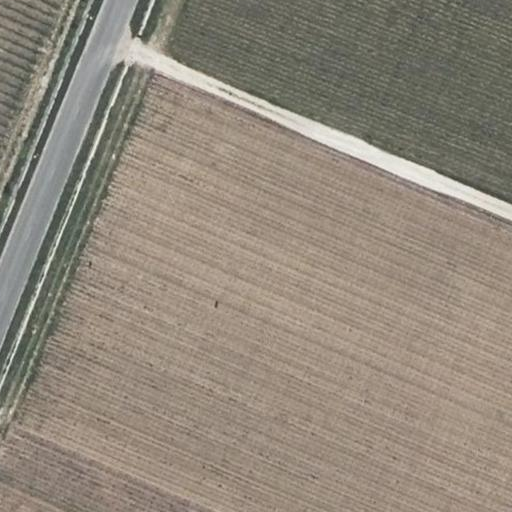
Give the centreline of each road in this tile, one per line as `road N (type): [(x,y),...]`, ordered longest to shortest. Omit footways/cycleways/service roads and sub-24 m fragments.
road 1 (track): [(173,0),(0,441)]
road 2 (track): [(107,40),(511,208)]
road 3 (tertiary): [(0,308),(123,0)]
